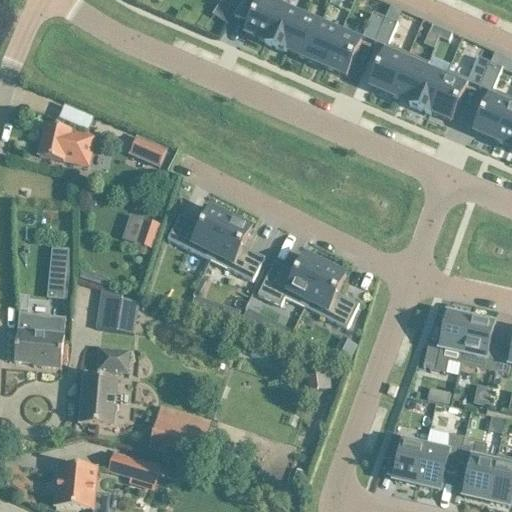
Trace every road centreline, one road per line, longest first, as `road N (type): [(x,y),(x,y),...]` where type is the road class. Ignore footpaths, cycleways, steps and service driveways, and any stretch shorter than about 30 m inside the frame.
road 1 (residential): [(55,0),(118,37),(444,179)]
road 2 (residential): [(410,276),(183,161)]
road 3 (residential): [(333,503),(410,276)]
